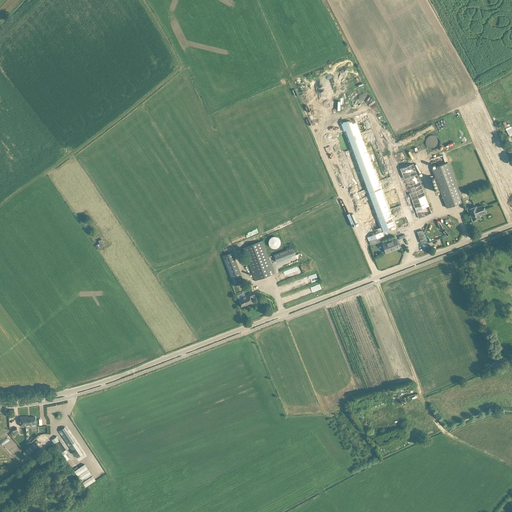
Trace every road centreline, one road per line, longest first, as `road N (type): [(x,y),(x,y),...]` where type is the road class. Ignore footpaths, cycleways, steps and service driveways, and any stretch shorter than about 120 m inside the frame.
road 1 (unclassified): [(0,401),(131,371),(511,225)]
road 2 (track): [(0,210),(182,63),(143,0)]
road 3 (track): [(511,463),(447,433),(425,410),(375,277)]
